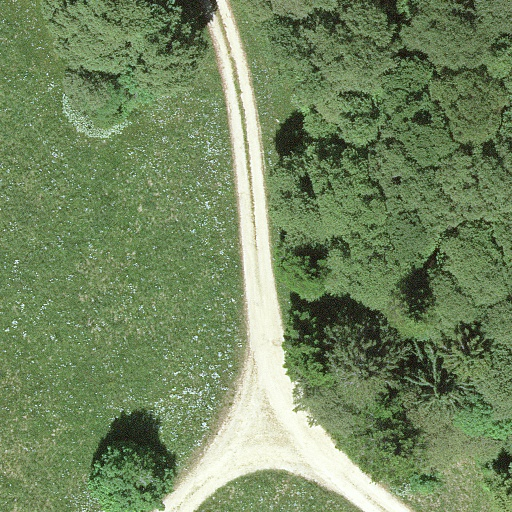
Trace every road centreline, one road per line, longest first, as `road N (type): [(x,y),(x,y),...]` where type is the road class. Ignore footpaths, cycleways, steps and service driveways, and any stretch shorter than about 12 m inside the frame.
road 1 (track): [(395,511),(325,449),(285,396),(267,327),(233,61),(215,0)]
road 2 (track): [(174,511),(285,396)]
